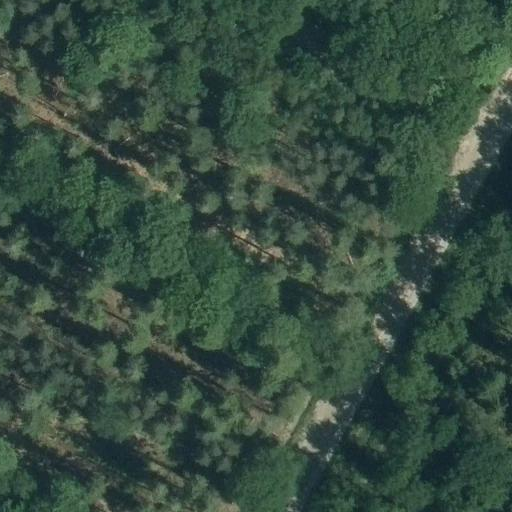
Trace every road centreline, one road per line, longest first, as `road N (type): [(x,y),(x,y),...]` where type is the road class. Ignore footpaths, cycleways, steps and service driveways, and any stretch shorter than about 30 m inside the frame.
road 1 (track): [(280,511),(473,161)]
road 2 (track): [(226,0),(485,142)]
